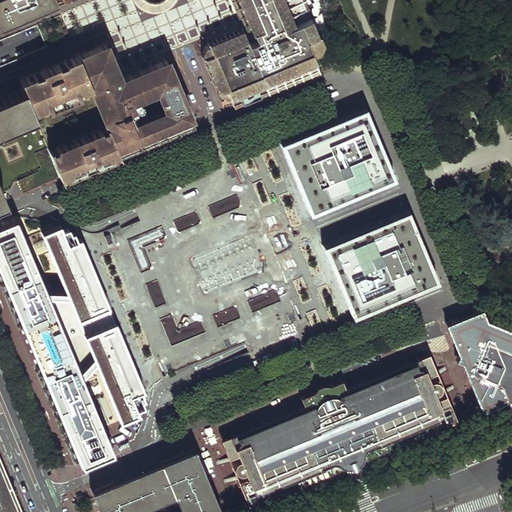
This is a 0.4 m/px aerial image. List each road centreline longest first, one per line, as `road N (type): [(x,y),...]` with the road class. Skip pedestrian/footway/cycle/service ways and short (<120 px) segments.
road 1 (residential): [(0,72),(123,20),(160,19)]
road 2 (tertiary): [(55,511),(0,378)]
